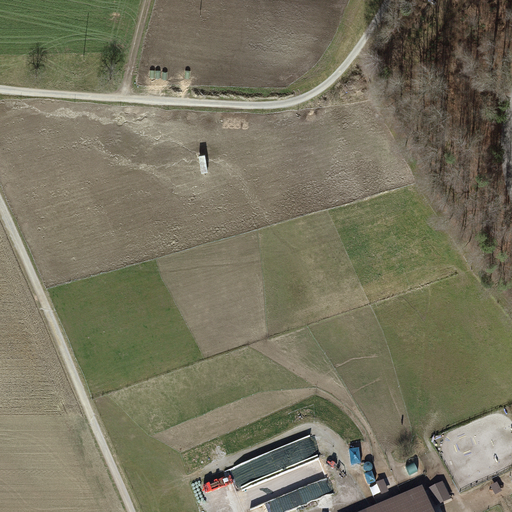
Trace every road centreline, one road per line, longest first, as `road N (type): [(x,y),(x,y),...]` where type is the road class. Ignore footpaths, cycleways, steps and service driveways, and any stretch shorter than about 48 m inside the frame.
road 1 (unclassified): [(0,86),(274,106),(311,98),(342,71),(390,0)]
road 2 (unclassified): [(134,511),(0,197)]
